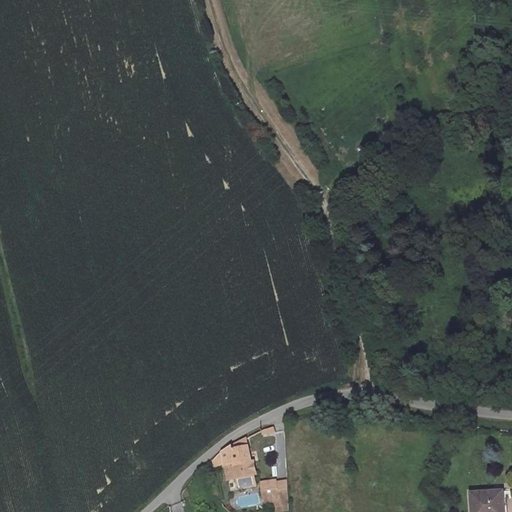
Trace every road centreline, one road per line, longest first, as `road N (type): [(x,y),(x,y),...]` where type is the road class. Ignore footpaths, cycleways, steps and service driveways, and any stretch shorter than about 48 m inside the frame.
road 1 (track): [(210,0),(231,66),(325,199),(367,392)]
road 2 (unclassified): [(511,414),(338,393),(230,436),(145,511)]
road 3 (track): [(325,199),(335,177),(415,101)]
